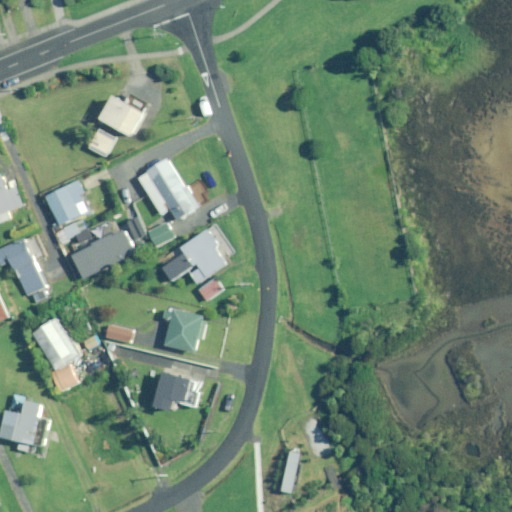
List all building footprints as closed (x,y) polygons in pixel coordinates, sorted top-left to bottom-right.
[(148,113),(117,96),(105,118),(136,136),(148,113)] [(119,137),(102,127),(91,148),(108,157),(119,137)] [(188,186),(171,159),(142,177),(165,214),(174,209),(181,220),(213,200),(200,179),(188,186)] [(10,189),(5,174),(0,175),(0,223),(13,219),(10,211),(27,205),(20,186),(10,189)] [(90,193),(83,179),(49,196),(64,226),(93,211),(86,195),(90,193)] [(83,233),(79,224),(59,233),(63,242),(83,233)] [(228,246),(214,226),(185,247),(189,253),(180,260),(187,269),(196,263),(200,269),(193,274),(200,285),(230,264),(221,251),(228,246)] [(140,252),(129,229),(77,255),(89,278),(140,252)] [(38,258),(29,238),(0,250),(0,255),(4,266),(15,261),(29,295),(35,293),(38,302),(54,295),(38,258)] [(228,289),(219,276),(202,288),(210,301),(228,289)] [(207,315),(170,306),(167,318),(175,319),(169,344),(198,352),(201,336),(207,338),(211,324),(205,322),(207,315)] [(85,354),(63,318),(38,333),(61,369),(54,374),(64,391),(83,380),(72,362),(85,354)] [(138,329),(112,323),(109,337),(134,343),(138,329)] [(206,383),(169,372),(159,406),(177,412),(180,402),(198,407),(206,383)] [(116,420),(88,393),(76,406),(86,415),(83,419),(91,426),(94,422),(105,432),(116,420)] [(46,404),(31,401),(28,413),(43,416),(46,404)] [(44,418),(11,410),(5,436),(46,446),(49,436),(41,434),(44,418)] [(118,446),(103,433),(88,449),(103,463),(118,446)]
